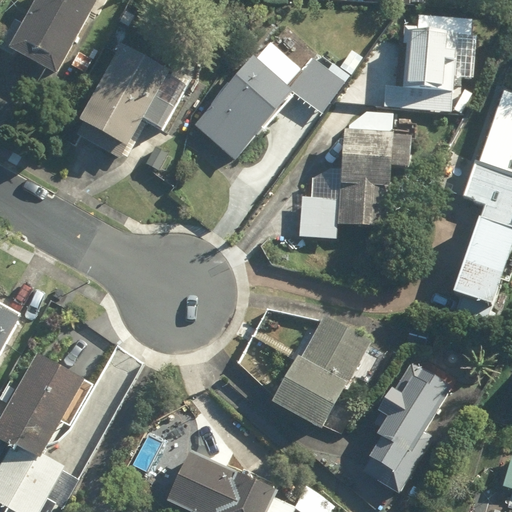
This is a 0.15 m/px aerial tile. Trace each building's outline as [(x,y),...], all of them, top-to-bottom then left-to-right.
[(44,0),(30,28),(16,21),(1,51),(15,58),(16,55),(63,79),(103,0),(44,0)] [(386,86),(385,110),(456,114),(460,44),(476,45),(477,22),(410,18),(407,87),(386,86)] [(193,86),(128,51),(81,139),(129,165),(152,123),(169,132),(193,86)] [(303,99),(258,58),(196,128),(241,168),(303,99)] [(511,92),(506,90),(466,201),(488,209),(457,295),(465,298),(458,318),(492,331),(511,275),(511,92)] [(331,198),(303,197),(303,240),(340,241),(341,227),(396,228),(397,175),(419,175),(420,139),(346,138),(346,181),(331,181),(331,198)] [(0,307),(0,362),(24,321),(0,307)] [(391,354),(329,318),(278,407),(330,436),(362,379),(373,386),(391,354)] [(0,472),(0,506),(10,511),(46,511),(86,440),(63,427),(88,381),(39,354),(0,425),(0,439),(14,447),(0,472)] [(456,391),(416,366),(377,428),(388,435),(366,471),(405,496),(442,437),(432,430),(456,391)] [(273,511),(282,493),(194,454),(169,509),(176,511),(273,511)] [(310,487),(299,509),(297,511),(338,511),(343,503),(310,487)]
